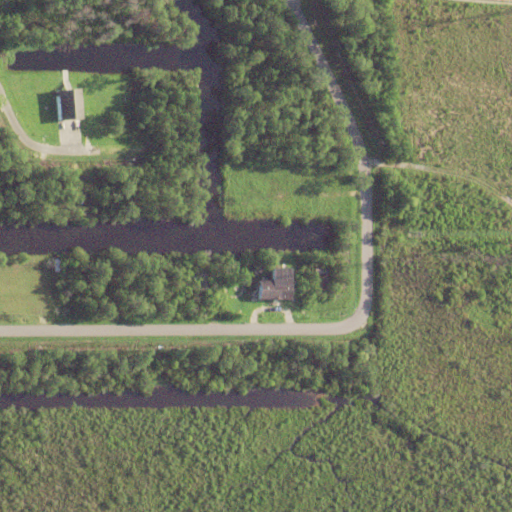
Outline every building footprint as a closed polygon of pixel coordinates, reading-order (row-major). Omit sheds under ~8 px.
[(54,93),(76,91),(79,121),(57,123),(54,93)] [(216,172),(229,164),(232,169),(219,177),(216,172)] [(239,196),(258,195),(258,207),(239,208),(239,196)] [(312,297),(312,279),(296,279),(295,262),(314,258),(318,267),(329,270),(329,297),(312,297)] [(261,268),(261,271),(258,271),(258,275),(252,276),(252,266),(258,266),(258,268),(261,268)] [(255,284),(268,284),(268,272),(287,272),(287,303),(255,303),(255,284)]
